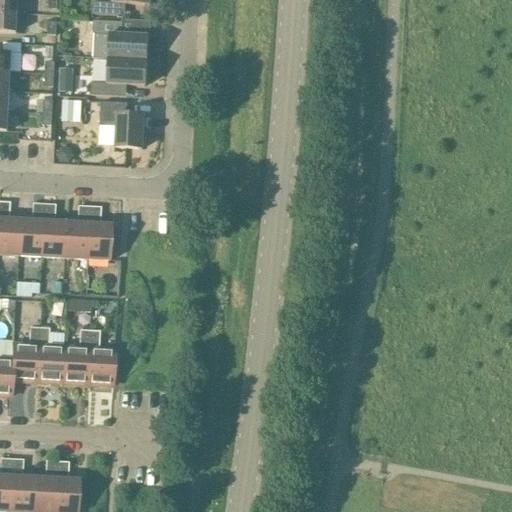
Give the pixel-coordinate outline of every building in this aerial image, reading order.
[(0,0),(0,13),(17,14),(17,0),(0,0)] [(57,10),(57,0),(49,0),(49,10),(57,10)] [(149,6),(149,0),(113,0),(113,4),(92,3),(92,15),(118,17),(118,5),(149,6)] [(0,33),(16,34),(17,14),(0,13),(0,33)] [(108,60),(146,62),(148,37),(121,36),(121,24),(93,22),(93,35),(94,35),(93,60),(108,60)] [(56,36),(57,24),(48,23),(47,36),(56,36)] [(0,73),(10,74),(11,54),(0,53),(0,73)] [(145,87),(146,62),(108,60),(107,85),(90,84),(89,96),(117,98),(118,86),(145,87)] [(45,75),(54,76),(55,63),(46,63),(45,75)] [(0,92),(9,93),(10,74),(0,73),(0,92)] [(53,88),(54,76),(45,75),(45,88),(53,88)] [(71,93),(71,85),(58,84),(58,92),(71,93)] [(0,112),(8,113),(9,93),(0,92),(0,112)] [(43,114),(52,114),(53,102),(44,101),(43,114)] [(81,115),(81,102),(63,102),(62,123),(73,123),(73,115),(81,115)] [(141,150),(143,117),(126,116),(127,105),(100,103),(99,127),(116,128),(115,149),(141,150)] [(51,127),(52,114),(43,114),(43,126),(51,127)] [(0,255),(18,257),(20,221),(8,220),(9,203),(0,202),(0,255)] [(40,258),(43,205),(32,205),(31,221),(20,221),(18,257),(40,258)] [(63,259),(65,223),(54,222),(55,206),(43,205),(40,258),(63,259)] [(86,260),(88,208),(78,207),(77,224),(65,223),(63,259),(86,260)] [(88,208),(86,260),(109,262),(111,226),(99,225),(100,208),(88,208)] [(16,283),(16,294),(38,294),(38,283),(16,283)] [(91,316),(90,299),(66,300),(67,317),(80,316),(80,317),(91,316)] [(12,362),(11,381),(36,383),(38,330),(29,330),(28,346),(12,346),(11,362),(12,362)] [(40,330),(38,330),(36,383),(37,383),(61,384),(63,348),(47,348),(48,331),(40,330)] [(63,348),(61,384),(85,386),(86,386),(88,333),(80,333),(79,349),(63,348)] [(88,333),(86,386),(112,387),(114,351),(98,350),(99,334),(88,333)] [(0,396),(10,397),(11,381),(12,362),(11,362),(0,360),(0,396)] [(0,511),(8,511),(11,460),(0,459),(0,471),(5,471),(4,477),(0,476),(0,511)] [(30,511),(33,478),(16,477),(16,472),(22,472),(22,461),(11,460),(8,511),(30,511)] [(53,511),(56,463),(45,462),(45,473),(50,474),(50,479),(33,478),(30,511),(53,511)] [(56,463),(53,511),(77,511),(79,481),(61,480),(62,474),(67,475),(68,463),(56,463)]
